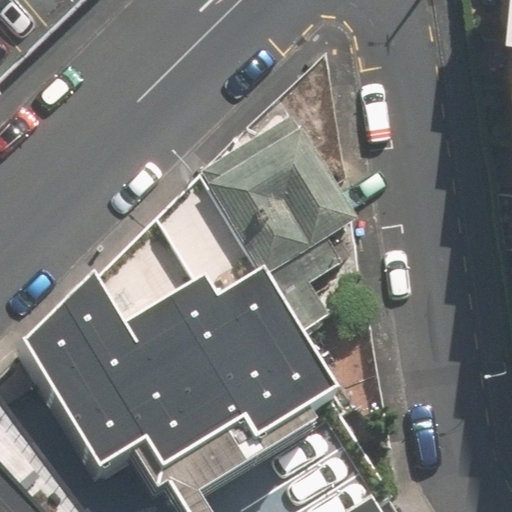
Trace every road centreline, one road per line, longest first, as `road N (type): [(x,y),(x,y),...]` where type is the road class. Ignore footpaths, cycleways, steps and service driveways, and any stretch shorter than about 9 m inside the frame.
road 1 (residential): [(490,511),(461,434),(394,27),(382,0)]
road 2 (residential): [(244,0),(0,236)]
